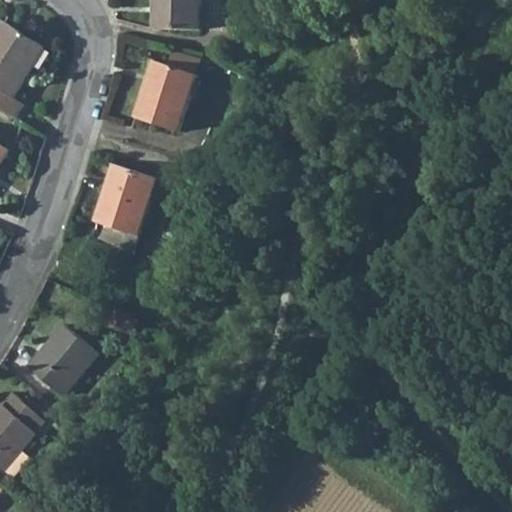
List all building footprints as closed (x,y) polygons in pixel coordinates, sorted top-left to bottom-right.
[(148,0),(146,26),(192,31),(195,0),(148,0)] [(22,99),(11,92),(42,42),(1,15),(0,15),(0,103),(14,112),(22,99)] [(193,70),(197,57),(163,48),(160,61),(193,70)] [(177,128),(193,71),(193,70),(160,61),(149,58),(133,115),(177,128)] [(114,162),(97,219),(108,223),(102,238),(136,251),(141,233),(158,175),(114,162)] [(260,249),(235,239),(219,286),(216,294),(240,303),(260,249)] [(36,370),(68,398),(103,356),(71,328),(36,370)] [(7,472),(24,452),(50,421),(18,393),(0,414),(0,465),(7,472)] [(7,472),(18,481),(35,461),(24,452),(7,472)] [(0,500),(8,491),(0,484),(0,500)]
